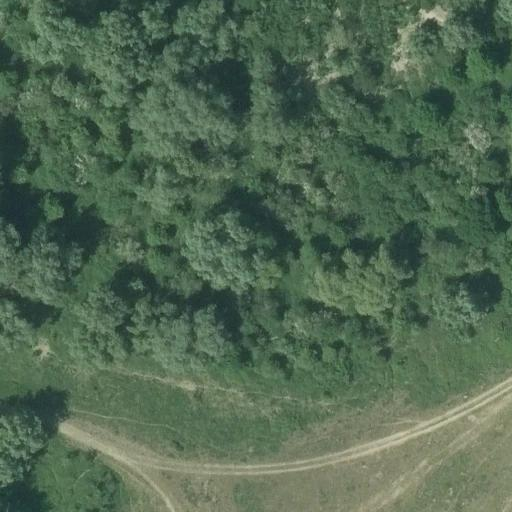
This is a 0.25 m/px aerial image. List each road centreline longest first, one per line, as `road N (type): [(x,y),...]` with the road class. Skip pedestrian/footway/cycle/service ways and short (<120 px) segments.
road 1 (track): [(145,462),(336,463),(444,420),(511,381)]
road 2 (track): [(0,416),(89,434),(145,462)]
